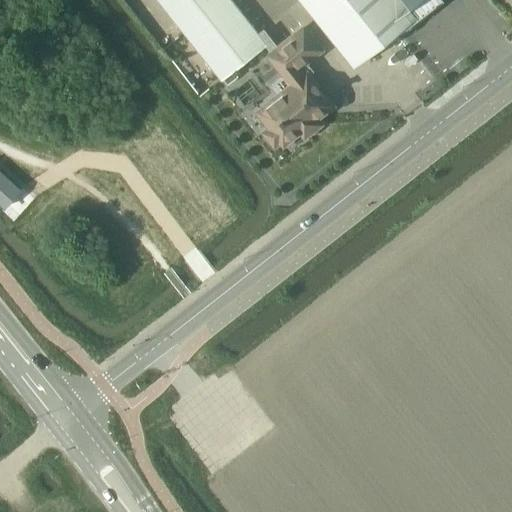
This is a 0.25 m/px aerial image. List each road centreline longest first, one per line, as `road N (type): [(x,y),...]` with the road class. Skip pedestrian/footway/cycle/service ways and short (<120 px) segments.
road 1 (tertiary): [(76,410),(511,67)]
road 2 (secondary): [(151,511),(76,410)]
road 3 (secondary): [(76,410),(0,312)]
